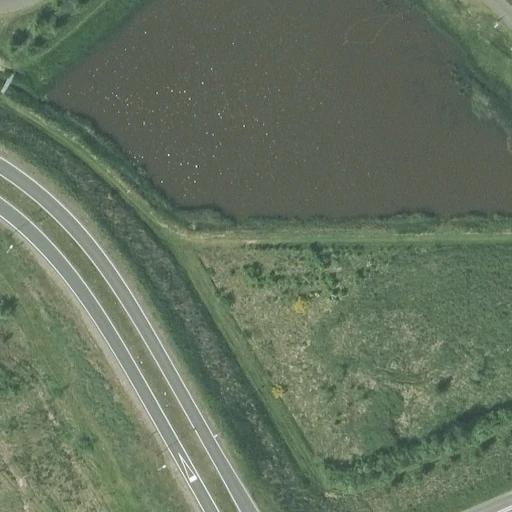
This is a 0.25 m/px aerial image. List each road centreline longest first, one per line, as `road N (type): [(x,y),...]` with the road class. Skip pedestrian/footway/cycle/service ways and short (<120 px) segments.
road 1 (unclassified): [(0,3),(489,0),(511,23)]
road 2 (trunk): [(245,511),(95,257),(0,168)]
road 3 (trunk): [(0,209),(98,318),(209,511)]
